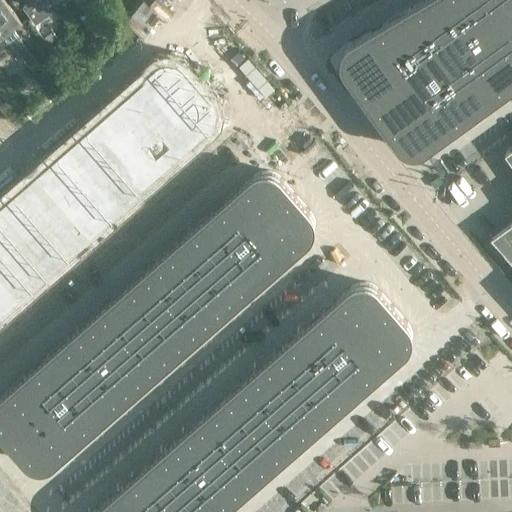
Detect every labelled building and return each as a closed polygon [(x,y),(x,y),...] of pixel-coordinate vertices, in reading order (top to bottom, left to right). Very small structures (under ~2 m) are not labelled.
[(3,0),(0,0),(0,29),(14,47),(22,41),(12,28),(21,22),(3,0)] [(22,6),(34,23),(56,6),(51,0),(26,0),(28,2),(22,6)] [(344,53),(343,57),(344,61),(345,65),(347,69),(398,140),(400,143),(403,145),(407,147),(411,148),(415,148),(418,148),(422,146),(426,144),(511,82),(511,0),(421,0),(353,40),(350,42),(347,45),(345,49),(344,53)] [(0,58),(11,50),(14,53),(17,51),(14,47),(0,29),(0,58)] [(52,30),(42,37),(46,44),(56,36),(52,30)] [(22,42),(15,48),(28,66),(36,60),(22,42)] [(170,51),(0,199),(0,311),(225,114),(170,51)] [(511,146),(506,151),(511,159),(511,220),(493,235),(511,256),(511,146)] [(267,162),(0,397),(0,430),(39,475),(323,225),(267,162)] [(365,273),(93,511),(220,511),(421,336),(365,273)]
